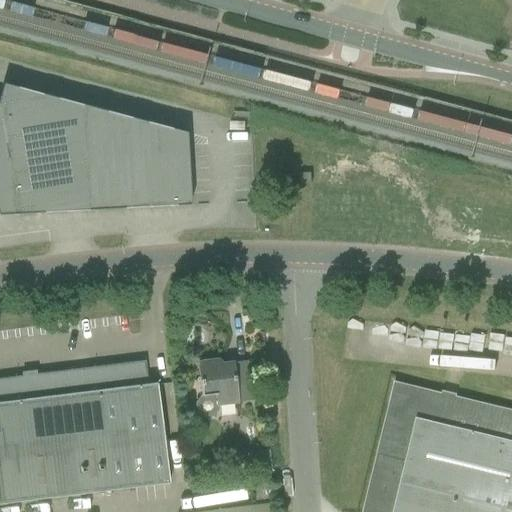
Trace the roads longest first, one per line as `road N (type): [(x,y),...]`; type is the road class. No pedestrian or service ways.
road 1 (tertiary): [(0,275),(299,256)]
road 2 (unclassified): [(308,511),(299,256)]
road 3 (tertiary): [(511,274),(299,256)]
road 4 (tertiary): [(511,82),(358,40)]
road 5 (tertiary): [(358,40),(213,0)]
